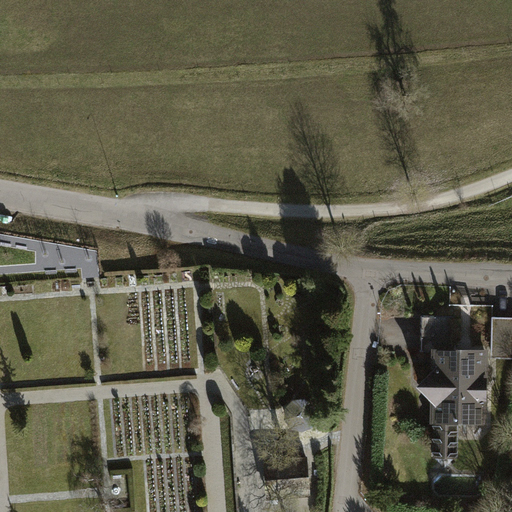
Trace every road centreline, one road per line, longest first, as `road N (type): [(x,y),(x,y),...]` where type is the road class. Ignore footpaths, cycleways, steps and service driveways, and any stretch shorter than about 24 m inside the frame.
road 1 (unclassified): [(0,197),(372,269)]
road 2 (track): [(511,181),(391,212),(175,207),(145,223)]
road 3 (residential): [(348,511),(372,269)]
road 4 (unclassified): [(372,269),(511,277)]
